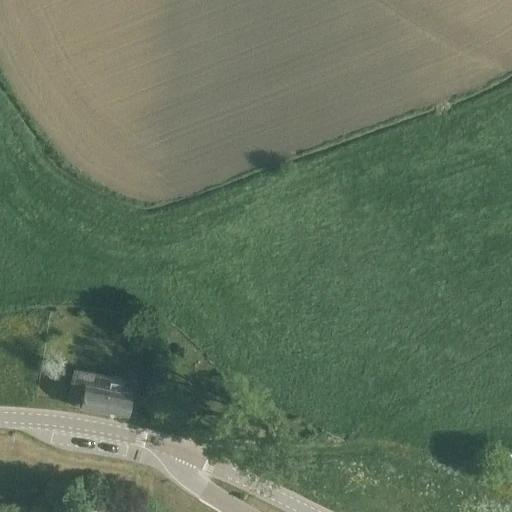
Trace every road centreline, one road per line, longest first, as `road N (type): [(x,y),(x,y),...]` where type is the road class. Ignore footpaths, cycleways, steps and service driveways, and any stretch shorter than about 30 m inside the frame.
road 1 (tertiary): [(0,418),(97,427),(176,448)]
road 2 (tertiary): [(176,448),(307,511)]
